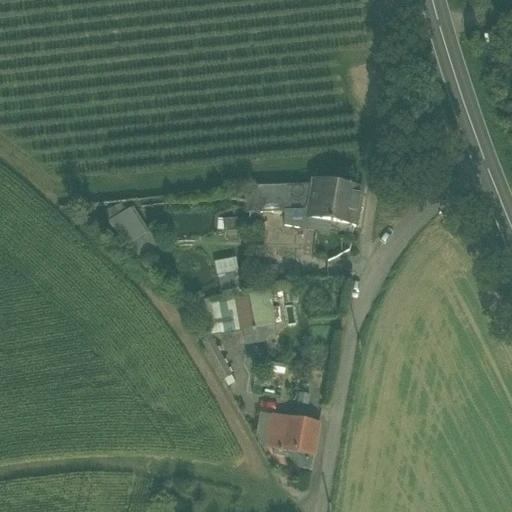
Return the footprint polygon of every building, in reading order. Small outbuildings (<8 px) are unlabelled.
[(314,221),(348,228),(355,193),(321,186),(314,221)] [(287,216),(302,218),(306,195),(291,192),(287,216)] [(128,200),(108,210),(126,245),(146,235),(128,200)] [(215,263),(222,289),(243,284),(236,257),(215,263)] [(216,313),(221,336),(256,330),(252,307),(216,313)] [(217,350),(234,383),(248,375),(230,342),(217,350)] [(268,450),(288,454),(288,457),(295,469),(311,472),(314,459),(320,426),(274,418),(268,450)]
